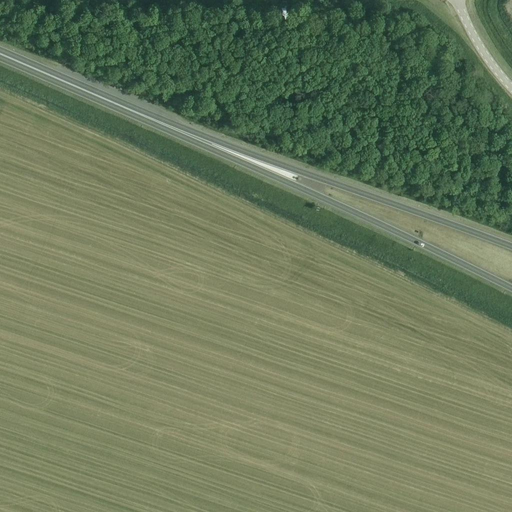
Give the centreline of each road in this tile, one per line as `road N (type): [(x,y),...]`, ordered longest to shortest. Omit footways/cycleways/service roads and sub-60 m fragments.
road 1 (trunk): [(210,144),(511,289)]
road 2 (trunk): [(511,248),(210,144)]
road 3 (trunk): [(0,54),(210,144)]
